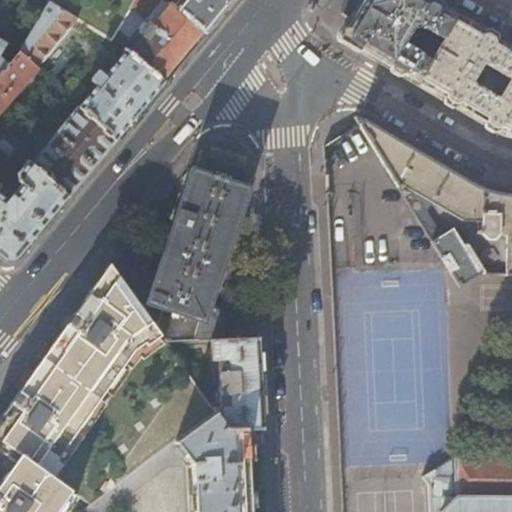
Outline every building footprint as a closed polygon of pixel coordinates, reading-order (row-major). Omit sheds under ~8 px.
[(46,0),(49,2),(48,3),(76,20),(110,41),(135,0),(46,0)] [(203,34),(172,7),(160,0),(135,0),(110,41),(114,43),(163,82),(185,56),(203,34)] [(177,0),(172,7),(203,34),(223,10),(231,0),(177,0)] [(417,84),(456,16),(429,0),(349,0),(342,14),(351,19),(340,39),(373,58),(417,84)] [(76,20),(48,3),(19,53),(37,68),(71,27),(76,20)] [(511,49),(499,41),(456,16),(417,84),(435,94),(485,123),(502,133),(506,135),(511,135),(511,49)] [(137,113),(163,82),(114,43),(109,49),(112,52),(115,52),(121,57),(79,107),(115,140),(137,113)] [(37,68),(19,53),(7,67),(0,75),(0,113),(38,70),(37,68)] [(115,140),(79,107),(32,165),(67,197),(91,169),(115,140)] [(511,196),(507,196),(499,195),(493,194),(486,192),(476,188),(448,172),(412,150),(355,117),(355,118),(359,124),(451,267),(460,282),(481,273),(453,227),(442,233),(427,209),(434,197),(464,214),(482,214),(482,233),(485,238),(493,238),(497,233),(506,234),(506,274),(511,274),(511,196)] [(0,194),(0,256),(2,258),(18,257),(45,224),(67,197),(32,165),(0,136),(0,148),(9,157),(4,163),(16,173),(17,181),(21,184),(8,201),(0,194)] [(197,171),(191,169),(175,216),(169,234),(152,287),(146,285),(140,285),(128,293),(165,344),(211,342),(224,341),(222,318),(221,313),(219,310),(216,308),(214,307),(209,306),(243,203),(247,204),(251,190),(248,189),(248,188),(243,187),(245,179),(247,174),(249,169),(215,158),(202,153),(197,171)] [(149,227),(169,234),(175,216),(155,209),(149,227)] [(55,511),(70,492),(91,507),(215,416),(208,405),(165,344),(128,293),(108,266),(76,311),(21,388),(0,417),(0,452),(14,463),(0,482),(0,511),(55,511)] [(261,399),(258,338),(224,341),(211,342),(212,363),(209,363),(210,390),(219,389),(220,395),(215,395),(215,405),(208,405),(215,416),(226,431),(248,429),(263,428),(261,399)] [(226,431),(215,416),(91,507),(84,511),(108,511),(167,470),(191,466),(193,511),(251,511),(248,429),(226,431)] [(430,486),(431,509),(450,492),(511,492),(511,457),(456,457),(456,456),(425,475),(430,486)] [(511,511),(511,492),(450,492),(431,509),(431,511),(511,511)]
